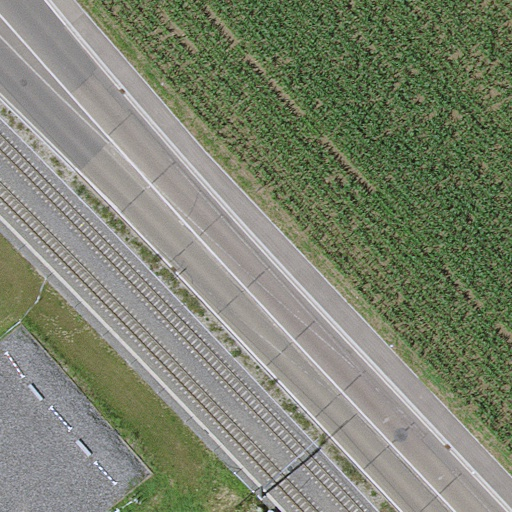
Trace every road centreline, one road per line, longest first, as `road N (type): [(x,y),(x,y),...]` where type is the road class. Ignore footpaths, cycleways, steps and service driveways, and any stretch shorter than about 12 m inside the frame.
road 1 (primary): [(453,511),(196,238)]
road 2 (primary): [(196,238),(109,113),(14,0)]
road 3 (primary): [(0,65),(75,145),(196,238)]
